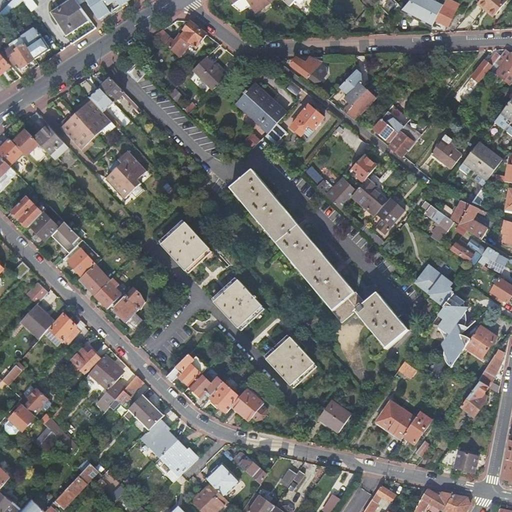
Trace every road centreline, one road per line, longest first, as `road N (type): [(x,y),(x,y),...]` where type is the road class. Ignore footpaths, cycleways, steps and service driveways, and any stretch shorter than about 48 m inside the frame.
road 1 (residential): [(377,469),(250,442),(188,416),(0,222)]
road 2 (residential): [(260,51),(511,39)]
road 3 (residential): [(260,51),(432,185)]
road 4 (residential): [(0,114),(174,0)]
road 5 (residential): [(511,373),(489,492)]
